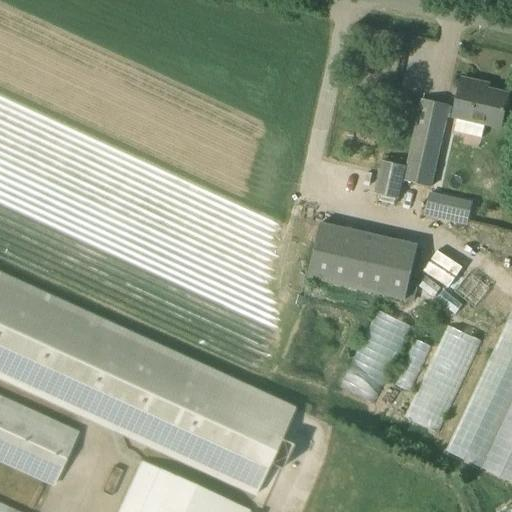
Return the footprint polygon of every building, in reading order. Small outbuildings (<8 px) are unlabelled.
[(409,36),(405,55),(431,60),(435,41),(409,36)] [(499,130),(509,95),(477,88),(478,83),(462,79),(452,119),(499,130)] [(430,187),(448,107),(422,101),(403,182),(430,187)] [(399,166),(401,159),(388,155),(386,163),(382,162),(375,194),(396,199),(404,167),(399,166)] [(424,216),(468,226),(474,201),(430,191),(424,216)] [(405,302),(418,246),(320,223),(308,280),(405,302)] [(294,408),(0,274),(0,511),(16,511),(0,504),(0,463),(52,487),(77,432),(0,397),(0,380),(254,496),(294,408)] [(340,388),(374,404),(411,326),(377,310),(340,388)] [(511,481),(511,314),(506,312),(448,455),(511,481)] [(403,417),(436,433),(480,340),(447,325),(403,417)] [(394,386),(409,392),(430,346),(416,339),(394,386)] [(142,463),(120,511),(246,511),(247,511),(142,463)]
